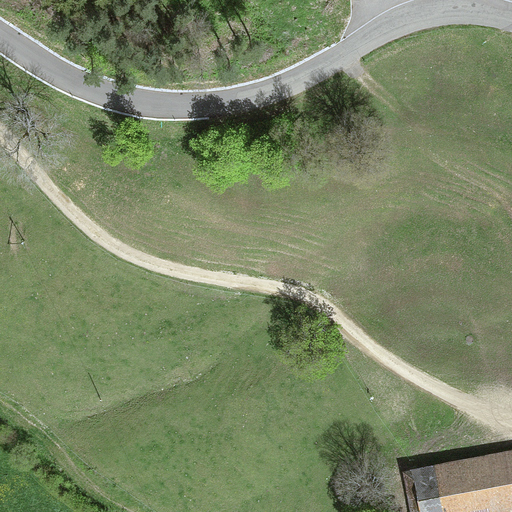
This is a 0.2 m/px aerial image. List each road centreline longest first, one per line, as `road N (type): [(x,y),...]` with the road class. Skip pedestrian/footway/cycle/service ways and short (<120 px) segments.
road 1 (track): [(0,133),(87,223),(138,256),(312,295),(405,370),(511,422)]
road 2 (tertiary): [(511,14),(466,5),(416,11),(287,86),(212,102),(137,99),(88,85),(0,37)]
road 3 (track): [(346,50),(423,138),(511,199)]
